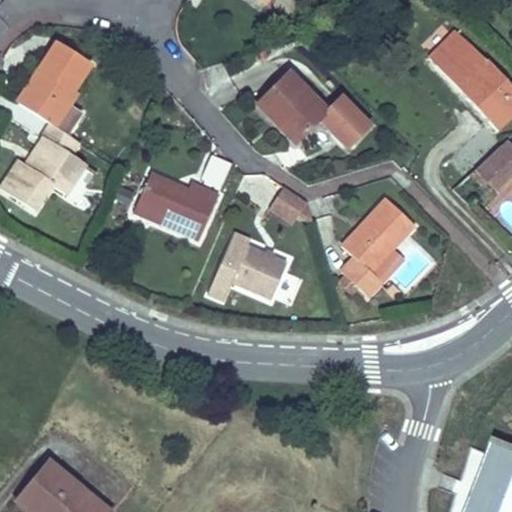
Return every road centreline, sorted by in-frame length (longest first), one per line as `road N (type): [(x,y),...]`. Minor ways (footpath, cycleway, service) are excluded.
road 1 (unclassified): [(0,272),(138,340),(219,360),(406,370),(458,355),(511,312)]
road 2 (residential): [(249,165),(134,16),(71,0),(39,1),(0,20)]
